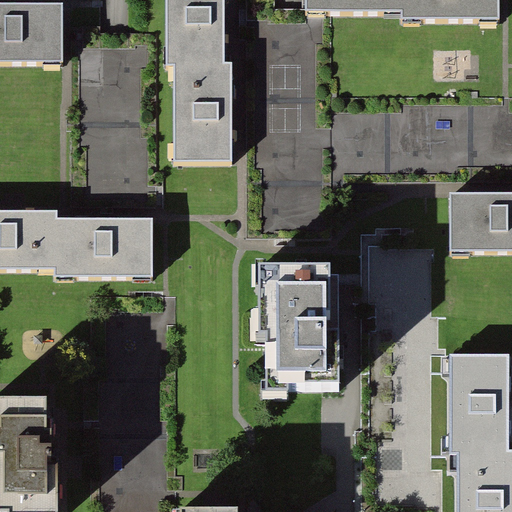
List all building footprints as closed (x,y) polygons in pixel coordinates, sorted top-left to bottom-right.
[(234,67),(233,0),(177,0),(177,70),(187,70),(188,168),(242,168),(242,69),(234,67)] [(507,0),(320,0),(321,17),(413,16),(413,27),(508,26),(507,0)] [(0,11),(0,68),(71,68),(71,11),(0,11)] [(511,197),(459,199),(460,255),(511,254),(511,197)] [(68,216),(0,215),(0,270),(69,271),(69,281),(163,281),(163,224),(68,224),(68,216)] [(338,276),(257,275),(259,419),(342,418),(338,276)] [(511,511),(511,364),(461,365),(462,458),(470,458),(470,511),(511,511)] [(65,450),(65,422),(0,421),(0,511),(76,511),(77,451),(65,450)]
